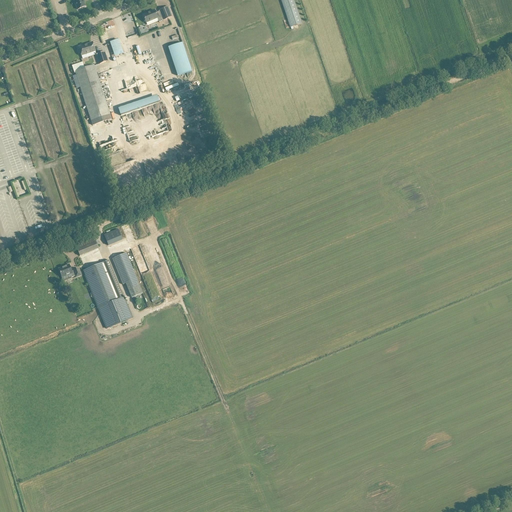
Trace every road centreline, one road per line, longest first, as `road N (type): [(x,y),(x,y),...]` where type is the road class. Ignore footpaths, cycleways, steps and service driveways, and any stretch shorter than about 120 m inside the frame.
road 1 (track): [(511,54),(0,263)]
road 2 (unclassified): [(0,58),(141,0)]
